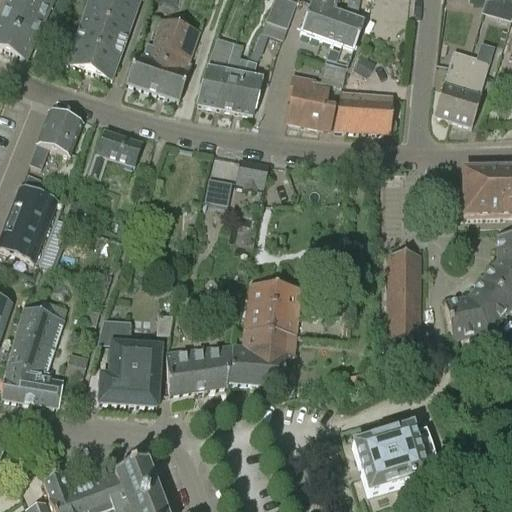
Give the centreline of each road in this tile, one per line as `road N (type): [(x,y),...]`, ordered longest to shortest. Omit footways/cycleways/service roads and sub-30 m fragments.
road 1 (residential): [(0,79),(162,133),(418,160)]
road 2 (residential): [(0,419),(175,444)]
road 3 (unclassified): [(418,160),(420,0)]
